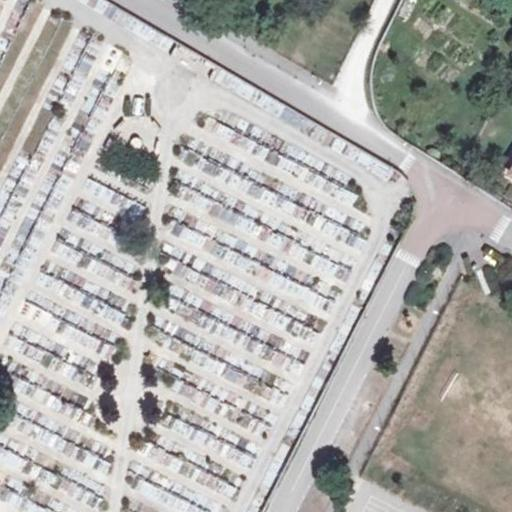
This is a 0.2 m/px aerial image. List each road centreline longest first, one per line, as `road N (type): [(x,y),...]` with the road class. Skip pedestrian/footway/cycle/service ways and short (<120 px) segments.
road 1 (unclassified): [(443,195),(333,113),(134,0)]
road 2 (unclassified): [(281,511),(443,195)]
road 3 (track): [(333,113),(385,0)]
